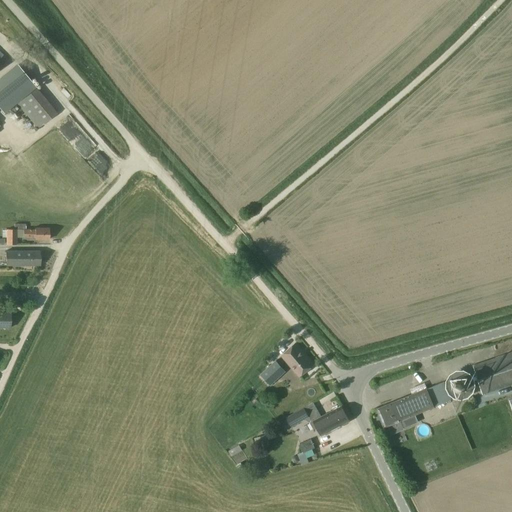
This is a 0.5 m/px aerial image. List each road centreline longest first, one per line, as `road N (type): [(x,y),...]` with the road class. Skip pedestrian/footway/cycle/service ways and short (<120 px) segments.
road 1 (unclassified): [(343,378),(143,153)]
road 2 (unclassified): [(0,386),(70,241),(143,153)]
road 3 (unclassified): [(143,153),(7,0)]
road 4 (unclassified): [(343,378),(511,328)]
road 5 (unclassified): [(405,511),(343,378)]
